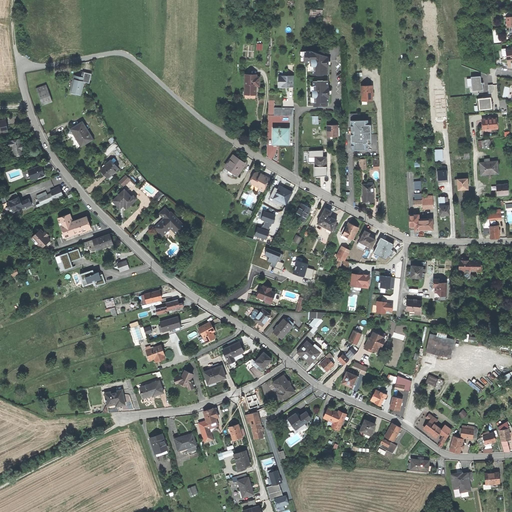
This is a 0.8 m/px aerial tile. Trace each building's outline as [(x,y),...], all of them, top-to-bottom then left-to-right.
[(310,18),(322,18),(322,9),(310,9),(310,18)] [(328,74),(328,67),(328,66),(327,66),(327,61),(328,61),(328,57),(311,51),(306,51),(306,54),(304,54),(304,57),(305,59),(306,59),(307,62),(311,62),(311,66),(313,66),(313,70),(313,74),(317,74),(317,75),(323,75),(323,74),(328,74)] [(313,74),(313,70),(310,70),(310,66),(311,66),(311,62),(307,62),(305,62),(305,66),(306,66),(307,106),(314,106),(313,102),(311,102),(311,97),(312,97),(312,90),(311,90),(311,86),(313,86),(313,81),(317,81),(323,81),(328,81),(328,74),(323,74),(323,75),(317,75),(317,74),(313,74)] [(277,81),(278,81),(279,81),(279,76),(287,76),(288,71),(277,71),(277,81)] [(84,72),(83,79),(82,82),(89,83),(91,74),(84,72)] [(287,76),(279,76),(279,81),(278,81),(278,87),(283,87),(284,86),(286,86),(287,86),(287,87),(294,87),(294,74),(289,74),(289,76),(287,76)] [(256,76),(245,75),(245,92),(256,93),(256,85),(258,85),(259,85),(259,77),(256,77),(256,76)] [(478,90),(483,90),(482,83),(481,83),(481,82),(480,76),(471,77),(472,95),(478,95),(478,90)] [(79,94),(82,82),(74,80),(72,92),(79,94)] [(312,90),(312,97),(314,97),(314,102),(313,102),(314,106),(328,106),(328,98),(329,98),(329,93),(327,93),(327,89),(328,89),(328,88),(328,81),(323,81),(317,81),(313,81),(313,86),(314,86),(314,90),(312,90)] [(46,85),(36,89),(39,96),(42,105),(52,101),(46,85)] [(367,101),(372,101),(372,95),(372,94),(373,94),(372,85),(362,86),(362,92),(362,98),(367,98),(367,101)] [(491,98),(479,99),(479,110),(490,109),(492,109),(491,102),(491,98)] [(490,110),(490,109),(479,110),(479,99),(477,99),(477,106),(478,111),(490,110)] [(506,100),(499,100),(500,108),(501,108),(502,112),(507,112),(506,100)] [(293,116),(293,108),(274,108),(274,116),(293,116)] [(491,119),(489,119),(483,119),(484,130),(485,130),(491,129),(498,128),(497,118),(491,119)] [(371,120),(350,121),(351,125),(353,125),(353,135),(352,135),(352,149),(367,149),(371,149),(370,135),(371,135),(371,120)] [(81,146),(92,140),(83,122),(71,128),(75,135),(81,146)] [(327,133),(327,137),(333,136),(338,136),(338,133),(338,128),(338,125),(327,125),(327,133)] [(289,144),(289,129),(273,129),(273,140),(279,140),(279,144),(282,144),(289,144)] [(20,139),(8,141),(9,147),(12,147),(14,157),(23,155),(23,150),(24,150),(23,146),(22,143),(21,143),(20,139)] [(482,140),(482,141),(482,148),(490,147),(490,145),(489,140),(482,140)] [(9,147),(8,141),(5,142),(8,156),(11,156),(11,157),(14,157),(12,147),(9,147)] [(104,152),(107,155),(116,146),(113,143),(104,152)] [(234,173),(237,175),(245,164),(239,160),(234,156),(224,169),(233,175),(234,173)] [(315,157),(315,167),(327,166),(326,162),(326,158),(323,158),(323,157),(315,157)] [(108,178),(118,168),(111,160),(100,170),(106,176),(108,178)] [(489,162),(485,162),(480,163),(481,175),(498,174),(497,161),(489,162)] [(40,165),(28,170),(30,175),(31,174),(33,179),(38,177),(38,178),(44,175),(42,170),(40,165)] [(327,166),(315,167),(315,172),(314,172),(314,176),(327,176),(327,166)] [(447,171),(442,171),(437,171),(437,179),(448,179),(447,174),(447,171)] [(259,189),(263,192),(270,178),(264,175),(260,173),(260,174),(256,172),(254,173),(248,184),(251,186),(251,187),(258,191),(259,189)] [(125,175),(119,182),(120,183),(123,186),(130,180),(126,176),(125,175)] [(457,179),(457,180),(458,185),(458,190),(461,189),(468,189),(467,179),(457,179)] [(373,184),(372,184),(369,184),(362,184),(363,197),(367,197),(368,197),(368,196),(374,196),(374,190),(373,184)] [(498,195),(508,194),(508,184),(497,185),(497,188),(498,195)] [(282,203),(286,204),(292,192),(286,189),(280,186),(273,198),(277,199),(275,202),(281,205),(282,203)] [(51,193),(54,200),(63,196),(61,191),(60,187),(50,191),(51,193)] [(127,209),(137,199),(133,196),(132,197),(124,190),(113,201),(120,208),(123,205),(124,206),(127,209)] [(6,203),(8,202),(18,197),(16,192),(4,197),(6,203)] [(37,207),(54,200),(51,193),(38,199),(40,203),(36,205),(37,207)] [(433,196),(422,197),(422,200),(422,205),(422,208),(433,208),(433,196)] [(20,199),(19,197),(18,197),(8,202),(12,208),(13,212),(23,207),(24,209),(32,205),(29,198),(21,202),(20,199)] [(304,222),(311,209),(306,206),(301,203),(294,217),(304,222)] [(444,206),(439,206),(440,215),(449,215),(449,209),(449,205),(444,206)] [(179,236),(187,228),(171,212),(170,213),(165,208),(160,214),(165,219),(163,222),(161,223),(160,223),(155,228),(163,236),(171,228),(179,236)] [(335,223),(337,220),(332,217),(329,216),(331,211),(326,208),(318,223),(327,228),(326,229),(331,231),(332,230),(335,231),(338,225),(335,223)] [(488,211),(488,219),(488,220),(489,220),(501,218),(500,210),(488,211)] [(275,215),(264,211),(261,219),(265,220),(264,224),(270,226),(271,227),(272,223),(273,223),(274,219),(275,215)] [(91,227),(87,216),(75,221),(75,220),(74,220),(73,219),(72,220),(69,214),(58,218),(60,222),(61,226),(63,233),(65,238),(78,232),(78,233),(83,232),(87,230),(91,228),(91,227)] [(419,230),(425,229),(424,219),(420,219),(419,214),(409,214),(410,226),(415,226),(415,230),(419,230)] [(428,229),(434,229),(433,218),(432,218),(432,216),(431,216),(431,215),(428,215),(428,218),(424,219),(425,229),(428,229)] [(352,240),(359,228),(354,225),(349,223),(347,227),(345,226),(341,234),(343,235),(342,237),(346,240),(348,238),(352,240)] [(268,231),(270,226),(264,224),(263,225),(262,225),(261,229),(257,228),(255,235),(266,239),(268,235),(269,231),(268,231)] [(490,239),(499,238),(499,233),(498,226),(489,227),(490,233),(490,239)] [(44,233),(40,229),(31,238),(41,248),(51,240),(48,238),(47,236),(48,235),(46,232),(44,233)] [(365,231),(359,241),(366,245),(371,247),(375,240),(368,236),(370,233),(368,232),(365,231)] [(109,234),(93,240),(94,241),(96,249),(112,244),(111,239),(109,234)] [(296,234),(293,240),(299,243),(302,237),(296,234)] [(387,262),(391,255),(382,250),(385,243),(382,242),(375,255),(387,262)] [(337,256),(345,260),(350,250),(343,246),(337,256)] [(78,249),(59,255),(64,270),(73,267),(71,262),(71,261),(81,257),(78,249)] [(271,264),(275,266),(277,261),(280,262),(283,255),(267,249),(265,255),(268,256),(267,261),(271,262),(270,266),(271,264)] [(60,272),(64,270),(59,255),(55,257),(60,272)] [(471,276),(471,270),(476,271),(476,269),(480,269),(482,268),(482,265),(481,264),(481,261),(471,260),(471,261),(467,261),(465,261),(465,257),(459,257),(459,270),(462,270),(464,272),(462,274),(462,276),(467,280),(471,276)] [(284,263),(280,262),(277,261),(275,266),(275,267),(281,270),(284,263)] [(298,275),(304,276),(307,267),(308,264),(296,261),(293,273),(298,275)] [(411,276),(425,278),(426,273),(422,273),(422,267),(417,266),(412,266),(411,276)] [(304,276),(304,278),(311,280),(314,269),(307,267),(304,276)] [(85,277),(94,274),(93,270),(80,274),(82,280),(86,279),(85,277)] [(87,284),(94,282),(101,279),(100,275),(99,272),(94,274),(85,277),(86,279),(87,284)] [(94,287),(96,286),(94,282),(87,284),(86,279),(82,280),(80,274),(78,275),(82,287),(93,284),(94,287)] [(102,274),(100,275),(101,279),(94,282),(96,286),(105,283),(103,276),(102,274)] [(361,287),(368,288),(370,275),(362,274),(362,275),(360,275),(353,274),(351,285),(352,286),(352,289),(361,290),(361,287)] [(390,288),(391,277),(387,276),(381,275),(380,281),(381,281),(380,288),(390,289),(390,288)] [(435,295),(446,295),(447,283),(441,282),(442,279),(434,279),(434,286),(436,287),(436,290),(435,295)] [(266,300),(271,302),(275,292),(270,291),(271,288),(264,286),(263,287),(263,288),(261,287),(257,297),(266,300)] [(159,291),(145,294),(147,303),(161,299),(160,294),(159,291)] [(107,308),(111,307),(114,307),(112,298),(105,300),(107,308)] [(304,299),(299,298),(296,311),(301,312),(304,299)] [(166,303),(167,306),(169,311),(184,307),(182,303),(179,304),(178,302),(178,299),(166,303)] [(420,314),(421,301),(416,301),(408,300),(407,310),(410,311),(410,314),(420,314)] [(386,302),(377,301),(376,306),(377,306),(377,312),(386,313),(387,311),(392,311),(393,304),(387,303),(386,303),(386,302)] [(169,312),(169,311),(167,306),(156,309),(157,315),(169,312)] [(250,316),(254,320),(260,313),(255,309),(250,316)] [(268,319),(270,316),(271,315),(263,309),(260,313),(254,320),(257,322),(262,326),(268,319)] [(179,321),(178,317),(160,322),(161,326),(163,331),(163,332),(172,329),(180,326),(179,321)] [(314,326),(321,318),(314,318),(309,324),(313,328),(314,326)] [(323,321),(321,318),(314,326),(317,328),(323,321)] [(281,338),(292,326),(288,322),(284,319),(278,326),(277,328),(273,332),(277,334),(281,338)] [(204,337),(206,342),(215,337),(212,332),(210,329),(213,327),(211,325),(210,322),(199,328),(204,337)] [(362,334),(354,330),(349,341),(354,343),(357,345),(362,334)] [(383,336),(374,332),(370,338),(369,342),(368,341),(364,348),(371,352),(372,349),(376,351),(378,346),(382,346),(383,344),(384,344),(388,336),(384,335),(383,336)] [(445,337),(437,335),(430,333),(426,352),(436,354),(450,357),(454,339),(445,337)] [(308,358),(312,362),(317,356),(320,352),(313,346),(307,341),(297,352),(301,356),(307,360),(308,358)] [(228,347),(223,349),(225,354),(229,363),(234,360),(233,357),(243,352),(240,346),(238,342),(237,343),(229,346),(228,347)] [(320,352),(317,356),(319,358),(323,354),(323,353),(323,352),(323,351),(322,350),(314,344),(313,346),(320,352)] [(151,349),(147,350),(150,360),(155,358),(158,357),(159,361),(165,359),(163,351),(161,346),(151,349)] [(264,352),(255,361),(260,365),(257,368),(261,371),(266,365),(267,365),(269,363),(269,362),(272,359),(268,356),(264,352)] [(326,356),(328,357),(331,361),(335,358),(329,353),(326,356)] [(338,359),(341,361),(342,363),(344,365),(348,361),(343,354),(338,359)] [(331,361),(328,357),(320,364),(323,368),(327,371),(334,364),(331,361)] [(255,366),(257,368),(260,365),(255,361),(252,358),(245,364),(249,370),(255,366)] [(358,368),(353,366),(351,365),(345,371),(347,371),(357,376),(358,373),(357,371),(358,368)] [(226,378),(222,366),(205,372),(208,383),(216,380),(216,382),(221,380),(226,378)] [(181,373),(176,375),(177,378),(175,378),(177,383),(180,382),(184,383),(188,385),(189,389),(194,387),(192,382),(191,381),(194,375),(192,374),(193,373),(186,370),(183,375),(181,373)] [(357,376),(347,371),(342,382),(348,385),(352,387),(353,385),(357,376)] [(426,382),(436,386),(440,378),(430,373),(426,382)] [(283,375),(273,382),(279,392),(277,393),(282,400),(295,392),(290,385),(291,383),(290,382),(289,380),(287,381),(283,375)] [(164,392),(160,380),(141,387),(145,398),(150,396),(150,395),(152,394),(153,396),(157,395),(164,392)] [(126,405),(123,390),(105,393),(108,406),(115,404),(120,403),(121,406),(126,405)] [(378,404),(380,405),(383,400),(384,398),(385,399),(387,395),(381,392),(380,391),(379,392),(376,390),(371,400),(375,402),(375,403),(378,404)] [(395,409),(399,411),(400,406),(401,404),(402,399),(393,397),(390,408),(395,409)] [(257,412),(258,418),(267,415),(264,405),(255,408),(257,412)] [(216,418),(219,417),(216,410),(213,411),(213,408),(208,409),(204,411),(207,420),(199,422),(203,436),(211,434),(210,428),(218,425),(216,418)] [(328,408),(324,417),(333,422),(331,427),(339,430),(346,414),(342,412),(341,414),(338,412),(328,408)] [(459,415),(462,419),(467,414),(464,410),(459,415)] [(299,417),(296,413),(288,419),(295,429),(304,423),(311,418),(306,411),(302,414),(299,417)] [(258,418),(257,412),(246,415),(247,422),(250,421),(250,423),(255,439),(263,437),(260,424),(258,418)] [(427,418),(430,421),(434,424),(437,420),(430,414),(427,418)] [(305,424),(304,423),(295,429),(288,419),(286,420),(286,422),(287,423),(288,425),(290,427),(291,426),(295,431),(300,427),(301,427),(302,427),(304,426),(305,424)] [(365,420),(360,430),(365,432),(370,435),(375,424),(371,422),(365,420)] [(434,424),(430,421),(424,428),(430,433),(436,437),(440,433),(442,430),(434,424)] [(386,433),(395,438),(401,428),(397,426),(392,423),(386,433)] [(234,441),(243,438),(242,436),(240,430),(238,424),(229,427),(234,441)] [(444,436),(447,438),(451,430),(445,426),(442,430),(440,433),(444,436)] [(461,436),(473,438),(473,437),(474,430),(467,429),(468,426),(462,426),(461,436)] [(474,427),(468,426),(467,429),(474,430),(473,437),(476,437),(477,431),(477,430),(476,429),(475,428),(474,427)] [(499,430),(501,441),(507,440),(510,439),(510,435),(509,428),(499,430)] [(485,444),(496,441),(495,437),(493,432),(489,434),(484,436),(483,437),(485,444)] [(187,447),(196,445),(193,433),(184,436),(175,438),(179,450),(187,447)] [(157,452),(165,449),(167,449),(163,438),(161,439),(160,435),(150,438),(152,443),(154,448),(155,447),(157,452)] [(447,438),(444,436),(440,441),(441,442),(439,446),(441,447),(447,438)] [(462,445),(464,439),(454,436),(450,450),(459,453),(461,448),(462,445)] [(390,443),(382,439),(379,446),(393,453),(397,446),(390,442),(390,443)] [(154,448),(152,443),(151,443),(156,456),(166,452),(165,449),(157,452),(155,447),(154,448)] [(198,452),(196,445),(187,447),(189,455),(198,452)] [(225,458),(235,455),(233,450),(218,454),(220,460),(223,459),(225,458)] [(247,456),(246,451),(235,455),(239,467),(237,468),(238,472),(246,470),(245,467),(250,465),(248,460),(249,460),(248,458),(248,456),(247,456)] [(418,460),(411,459),(411,460),(411,463),(410,468),(410,469),(429,471),(429,466),(428,466),(429,461),(423,460),(421,460),(418,460)] [(273,485),(279,483),(281,482),(280,478),(277,470),(274,471),(273,469),(267,471),(269,477),(270,477),(273,485)] [(457,473),(451,474),(454,489),(459,488),(460,492),(471,490),(469,481),(473,480),(471,472),(463,474),(458,475),(457,473)] [(486,484),(491,484),(498,483),(500,483),(499,473),(491,474),(490,474),(490,473),(485,474),(486,484)] [(249,477),(239,481),(240,486),(238,487),(242,498),(254,494),(251,485),(249,477)] [(283,496),(279,483),(273,485),(267,487),(271,500),(275,499),(283,496)] [(283,496),(275,499),(277,507),(288,504),(287,499),(286,496),(283,496)] [(256,499),(249,501),(250,504),(254,503),(255,507),(243,510),(243,511),(261,511),(262,510),(260,505),(258,506),(256,499)]
